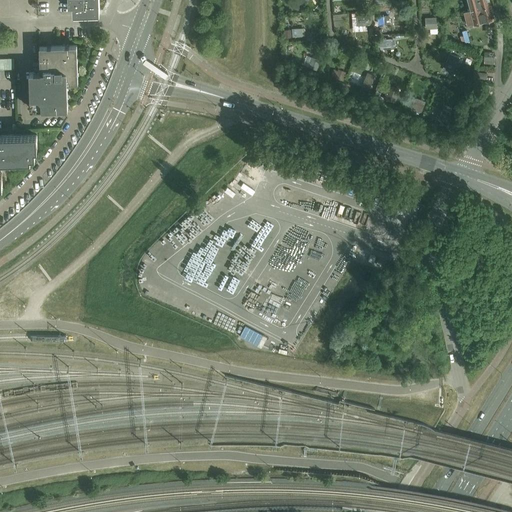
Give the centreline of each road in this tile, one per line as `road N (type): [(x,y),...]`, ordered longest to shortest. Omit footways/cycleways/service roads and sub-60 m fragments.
road 1 (unclassified): [(401,511),(464,404),(429,247),(462,174)]
road 2 (unclassified): [(462,174),(125,69)]
road 3 (unclassified): [(117,0),(113,33),(75,122),(0,211)]
road 4 (tertiary): [(0,244),(77,172),(125,69)]
road 5 (primary): [(511,374),(429,511)]
